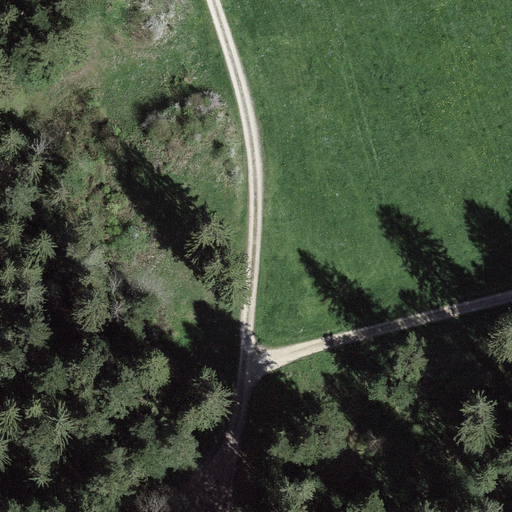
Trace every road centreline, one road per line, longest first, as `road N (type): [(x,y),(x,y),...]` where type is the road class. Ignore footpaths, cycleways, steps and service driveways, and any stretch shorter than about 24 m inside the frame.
road 1 (track): [(230,511),(250,357),(251,156),(207,0)]
road 2 (track): [(511,293),(250,357)]
